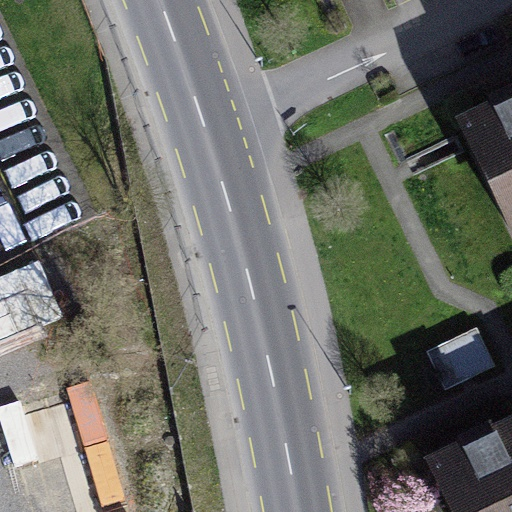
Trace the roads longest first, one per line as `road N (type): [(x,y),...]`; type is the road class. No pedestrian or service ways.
road 1 (secondary): [(298,511),(255,296),(209,131)]
road 2 (residential): [(209,131),(494,0)]
road 3 (secondary): [(209,131),(162,0)]
